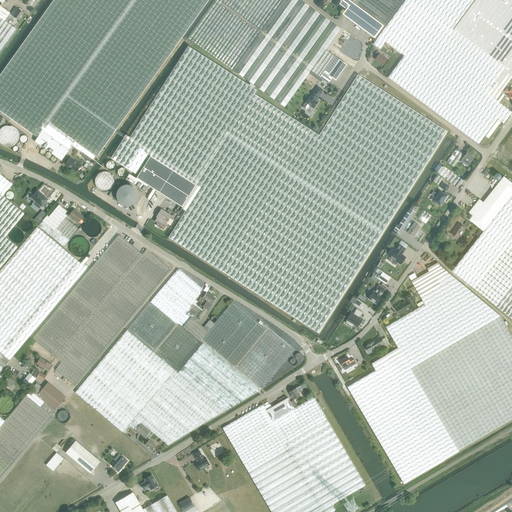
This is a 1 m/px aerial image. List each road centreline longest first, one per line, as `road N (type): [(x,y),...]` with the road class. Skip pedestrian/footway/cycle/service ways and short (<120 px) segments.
road 1 (unclassified): [(314,363),(280,325),(65,191),(0,161)]
road 2 (unclassified): [(68,511),(314,363)]
road 3 (unclassified): [(314,363),(371,324),(486,155)]
road 4 (unclassified): [(486,155),(360,61),(361,40),(305,0)]
road 5 (unclassified): [(371,511),(511,429)]
